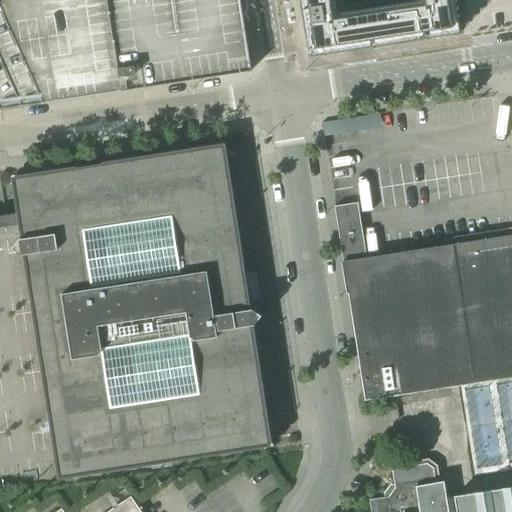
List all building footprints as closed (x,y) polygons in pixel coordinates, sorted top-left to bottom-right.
[(0,0),(0,106),(251,68),(240,0),(0,0)] [(457,0),(302,0),(311,55),(462,32),(457,0)] [(326,137),(334,137),(335,153),(383,148),(379,113),(324,119),(326,137)] [(13,181),(13,183),(22,239),(20,239),(13,248),(22,254),(24,254),(58,475),(59,474),(60,477),(63,477),(63,478),(268,446),(267,445),(270,445),(270,442),(271,442),(253,326),(252,326),(252,325),(255,324),(261,316),(261,315),(262,316),(267,309),(260,303),(255,269),(260,261),(253,256),(246,266),(243,266),(242,264),(243,264),(225,148),(224,148),(224,145),(221,146),(221,145),(16,176),(16,178),(13,178),(14,181),(13,181)] [(511,228),(453,238),(455,246),(367,260),(358,203),(335,207),(343,264),(365,401),(511,377),(511,228)] [(294,387),(268,390),(273,430),(299,427),(294,387)] [(369,500),(371,511),(428,511),(448,509),(444,482),(436,483),(433,468),(427,464),(392,469),(395,488),(395,489),(389,498),(389,497),(369,500)] [(511,511),(511,486),(456,495),(458,511),(511,511)] [(141,511),(136,504),(131,496),(106,511),(63,511),(61,508),(55,511),(141,511)]
